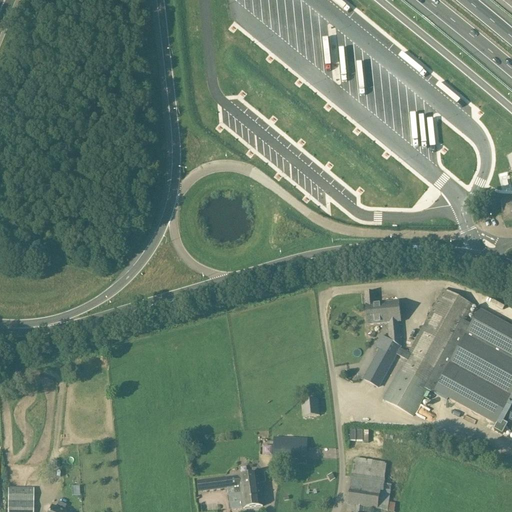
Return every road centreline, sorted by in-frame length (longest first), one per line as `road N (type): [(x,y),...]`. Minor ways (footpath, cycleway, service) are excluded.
road 1 (motorway): [(44,326),(77,324),(328,251),(438,249),(511,265)]
road 2 (motorway): [(160,0),(176,134),(171,205),(121,284),(44,326)]
road 3 (motorway): [(378,0),(511,110)]
